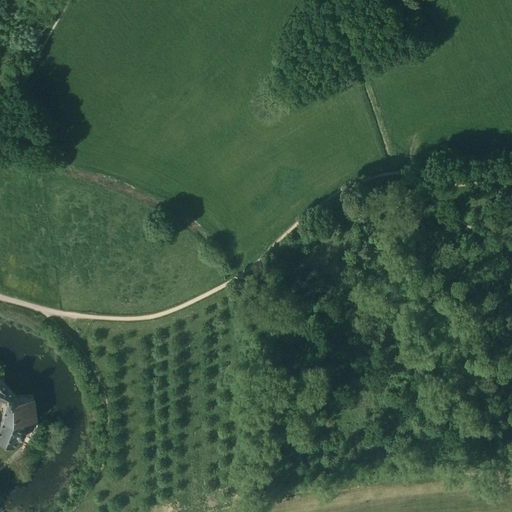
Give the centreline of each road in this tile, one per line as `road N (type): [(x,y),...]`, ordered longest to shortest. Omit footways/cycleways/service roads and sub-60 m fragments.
road 1 (track): [(40,310),(124,320),(176,309),(225,285),(329,201),(388,175),(422,189),(476,233),(511,243)]
road 2 (track): [(70,511),(103,463),(104,398),(89,362),(55,324),(0,296)]
road 3 (track): [(0,128),(70,0)]
